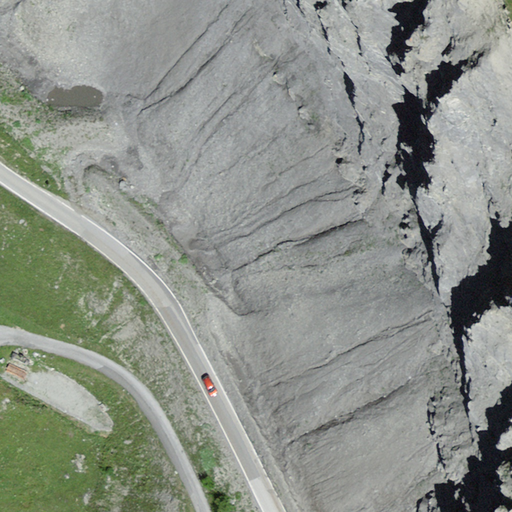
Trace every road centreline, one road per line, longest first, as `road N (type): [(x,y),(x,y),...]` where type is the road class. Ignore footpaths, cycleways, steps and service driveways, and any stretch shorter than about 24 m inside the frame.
road 1 (tertiary): [(0,174),(106,244),(153,287),(274,511)]
road 2 (residential): [(204,511),(166,433),(127,381),(50,344),(0,338)]
